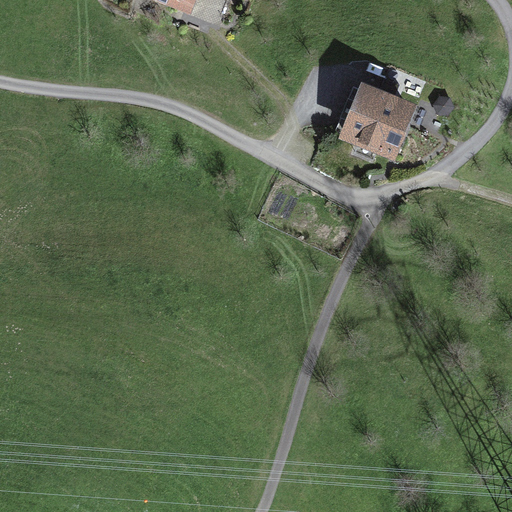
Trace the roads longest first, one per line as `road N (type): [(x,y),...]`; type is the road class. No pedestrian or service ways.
road 1 (unclassified): [(0,81),(179,107),(364,198),(438,174),(498,120),(511,91)]
road 2 (track): [(383,197),(329,311),(261,511)]
